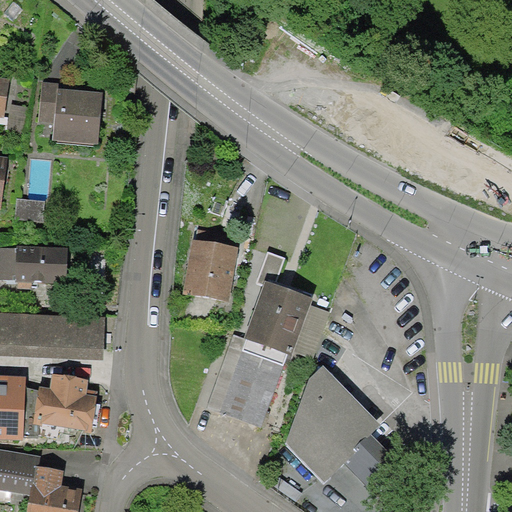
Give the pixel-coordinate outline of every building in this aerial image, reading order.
[(0,117),(4,118),(10,78),(0,76),(0,117)] [(59,83),(42,82),(39,122),(54,123),(57,88),(58,88),(59,83)] [(58,88),(57,88),(54,123),(53,140),(98,144),(103,92),(75,90),(58,88)] [(227,201),(216,197),(211,212),(222,216),(227,201)] [(45,201),(17,198),(15,220),(43,222),(45,201)] [(215,243),(192,239),(182,293),(229,301),(239,247),(215,243)] [(66,285),(68,248),(17,245),(16,249),(0,248),(0,278),(15,279),(15,282),(66,285)] [(285,258),(268,252),(257,283),(263,286),(265,280),(275,284),(285,258)] [(275,284),(265,280),(263,286),(244,338),(234,334),(207,408),(261,427),(288,354),(292,355),(312,297),(275,284)] [(105,317),(0,312),(0,355),(103,360),(105,317)] [(380,425),(324,365),(308,378),(287,444),(323,483),(343,463),(367,487),(395,457),(372,434),(380,425)] [(88,380),(52,374),(50,388),(39,386),(39,390),(33,424),(39,425),(42,425),(42,423),(84,430),(84,432),(91,433),(97,395),(86,393),(88,380)] [(26,376),(0,375),(0,438),(23,440),(23,438),(25,387),(26,376)] [(39,390),(25,387),(23,438),(38,437),(39,425),(33,424),(39,390)] [(40,456),(0,448),(0,489),(31,494),(27,511),(78,511),(83,489),(62,485),(64,470),(39,466),(40,456)]
